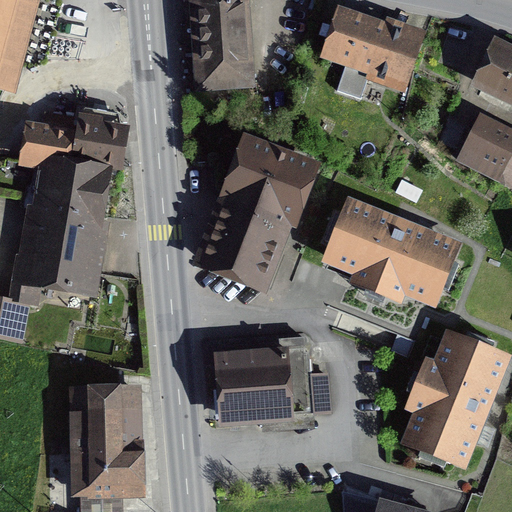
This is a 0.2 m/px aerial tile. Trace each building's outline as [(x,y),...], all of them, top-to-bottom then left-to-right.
[(0,0),(0,80),(7,82),(28,0),(0,0)] [(194,0),(201,87),(249,84),(243,0),(194,0)] [(421,43),(341,15),(327,54),(408,82),(421,43)] [(511,53),(498,46),(480,84),(511,99),(511,53)] [(117,165),(122,134),(118,118),(81,112),(73,158),(117,165)] [(75,121),(45,115),(43,131),(30,129),(25,161),(50,166),(33,268),(17,265),(11,301),(18,302),(37,306),(40,284),(91,293),(99,240),(91,239),(102,174),(67,168),(75,121)] [(511,137),(481,122),(461,161),(511,186),(511,137)] [(251,143),(205,263),(266,287),(288,230),(281,227),(285,215),(292,218),(312,167),(251,143)] [(455,248),(350,206),(329,259),(361,272),(357,282),(397,298),(401,288),(433,301),(455,248)] [(18,302),(11,301),(0,298),(0,338),(11,341),(18,302)] [(504,359),(451,337),(438,370),(428,366),(412,406),(421,410),(408,442),(462,464),(504,359)] [(227,420),(329,412),(326,375),(310,376),(309,353),(305,353),(304,338),(279,340),(280,359),(223,364),(227,420)] [(84,511),(119,511),(119,494),(136,494),(136,487),(139,487),(136,392),(80,393),(74,416),(75,489),(84,488),(84,511)]
